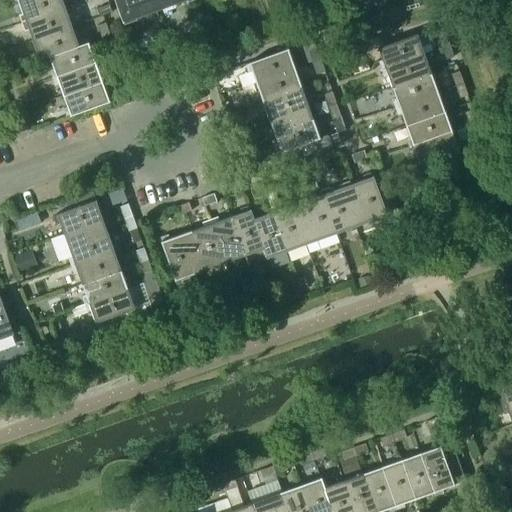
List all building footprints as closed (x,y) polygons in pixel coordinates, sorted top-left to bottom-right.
[(19,13),(22,22),(66,6),(63,0),(19,0),(23,12),(19,13)] [(115,0),(123,21),(181,0),(115,0)] [(99,16),(103,15),(112,11),(109,3),(96,8),(99,16)] [(66,6),(22,22),(25,29),(29,28),(33,39),(73,25),(66,6)] [(100,37),(109,33),(105,21),(95,25),(100,37)] [(79,45),(79,44),(80,44),(73,25),(33,39),(37,50),(33,52),(35,59),(39,58),(40,60),(47,57),(79,45)] [(451,44),(447,32),(438,34),(442,47),(451,44)] [(383,68),(426,53),(418,33),(378,47),(383,59),(380,60),(383,68)] [(86,41),(80,44),(79,44),(79,45),(47,57),(48,57),(52,69),(48,70),(51,78),(94,62),(86,41)] [(116,54),(112,42),(103,45),(107,57),(116,54)] [(442,47),(447,59),(455,56),(451,44),(442,47)] [(326,70),(317,46),(309,49),(318,73),(326,70)] [(256,81),(296,67),(289,47),(249,61),(249,63),(246,64),(249,72),(252,70),(256,81)] [(313,61),(309,49),(295,54),(300,66),(313,61)] [(348,59),(346,51),(334,54),(337,63),(348,59)] [(433,72),(426,53),(383,68),(385,76),(389,75),(393,87),(433,72)] [(107,57),(112,69),(121,66),(116,54),(107,57)] [(100,80),(94,62),(51,78),(54,85),(58,84),(62,95),(100,80)] [(259,102),(303,86),(296,67),(256,81),(260,93),(257,94),(259,102)] [(465,83),(460,71),(452,74),(456,86),(465,83)] [(439,92),(433,72),(393,87),(397,99),(393,100),(396,107),(439,92)] [(100,80),(62,95),(66,107),(62,109),(65,116),(69,115),(69,116),(108,102),(100,80)] [(469,95),(465,83),(456,86),(461,98),(469,95)] [(114,89),(118,99),(131,94),(127,84),(114,89)] [(293,124),(314,117),(303,86),(259,102),(262,110),(266,109),(270,120),(290,113),(293,124)] [(333,117),(341,114),(333,90),(325,93),(333,117)] [(446,111),(439,92),(396,107),(399,117),(403,115),(406,125),(446,111)] [(478,121),(473,108),(466,111),(470,123),(478,121)] [(453,130),(446,111),(406,125),(411,138),(407,139),(410,146),(453,130)] [(293,124),(290,113),(270,120),(277,142),(273,143),(276,151),(281,150),(281,151),(279,152),(284,165),(296,161),(333,144),(329,134),(321,137),(314,117),(293,124)] [(482,133),(478,121),(470,123),(474,135),(482,133)] [(460,150),(453,130),(410,146),(413,155),(416,154),(420,165),(460,150)] [(367,158),(366,155),(365,150),(352,154),(355,162),(367,158)] [(326,164),(300,173),(303,180),(328,172),(326,164)] [(467,178),(477,175),(474,167),(465,170),(467,178)] [(348,206),(356,226),(387,215),(382,201),(393,197),(385,177),(375,181),(373,175),(371,176),(370,172),(362,175),(363,178),(353,182),(360,202),(348,206)] [(279,190),(276,182),(252,190),(255,198),(279,190)] [(327,187),(321,189),(337,233),(356,226),(348,206),(360,202),(353,182),(329,190),(327,187)] [(240,183),(231,187),(236,199),(245,195),(240,183)] [(306,244),(337,233),(321,189),(312,192),(313,196),(303,199),(310,219),(298,224),(306,244)] [(214,193),(201,197),(204,205),(217,201),(214,193)] [(278,205),(271,208),(287,251),(306,244),(298,224),(310,219),(303,199),(279,208),(278,205)] [(87,238),(107,230),(96,200),(56,214),(56,215),(53,216),(56,224),(59,223),(63,234),(82,227),(87,238)] [(188,202),(177,206),(179,214),(190,210),(188,202)] [(132,216),(127,203),(119,206),(124,219),(132,216)] [(242,212),(230,216),(244,256),(263,249),(264,249),(252,218),(253,217),(249,205),(240,208),(242,212)] [(266,259),(287,251),(271,208),(262,211),(263,214),(253,217),(252,218),(264,249),(263,249),(266,259)] [(160,212),(149,216),(152,224),(163,220),(160,212)] [(136,228),(132,216),(124,219),(128,231),(136,228)] [(218,217),(209,220),(225,263),(244,256),(230,216),(219,220),(218,217)] [(194,274),(225,263),(209,220),(201,222),(203,226),(191,230),(198,250),(187,254),(194,274)] [(121,225),(111,229),(113,235),(124,231),(121,225)] [(70,265),(113,249),(107,230),(87,238),(82,227),(63,234),(71,256),(68,258),(70,265)] [(175,281),(194,274),(187,254),(198,250),(191,230),(168,238),(167,235),(159,238),(175,281)] [(148,260),(143,248),(135,251),(140,263),(148,260)] [(81,283),(120,268),(113,249),(70,265),(73,274),(77,272),(81,283)] [(27,251),(13,256),(20,272),(33,267),(27,251)] [(152,272),(148,260),(140,263),(144,275),(152,272)] [(72,308),(128,288),(120,268),(81,283),(85,295),(69,301),(72,308)] [(348,269),(333,275),(336,284),(351,278),(348,269)] [(369,275),(358,279),(361,286),(371,283),(369,275)] [(264,276),(254,279),(259,295),(270,291),(264,276)] [(304,276),(297,279),(301,289),(307,287),(304,276)] [(154,279),(128,288),(135,309),(96,323),(101,337),(167,313),(154,279)] [(297,280),(284,285),(289,300),(302,296),(297,280)] [(246,300),(259,295),(254,281),(241,286),(246,300)] [(75,317),(87,312),(91,311),(95,323),(96,323),(135,309),(128,288),(72,308),(75,317)] [(232,303),(226,288),(212,295),(218,309),(232,303)] [(0,297),(0,339),(13,335),(0,297)] [(29,356),(0,366),(0,386),(35,374),(29,356)] [(498,399),(501,406),(511,402),(511,380),(498,385),(502,398),(498,399)] [(508,413),(511,425),(511,424),(511,402),(501,406),(504,415),(508,413)] [(426,423),(431,435),(447,429),(443,417),(426,423)] [(404,431),(380,439),(383,447),(407,439),(404,431)] [(464,436),(473,459),(481,456),(473,433),(464,436)] [(365,445),(341,453),(344,461),(368,453),(365,445)] [(421,452),(436,495),(443,493),(442,489),(465,481),(454,452),(444,455),(440,445),(421,452)] [(324,448),(299,457),(302,465),(326,456),(324,448)] [(401,459),(416,499),(426,495),(427,498),(436,495),(421,452),(401,459)] [(382,466),(398,509),(405,507),(403,503),(416,499),(401,459),(382,466)] [(285,462),(260,472),(263,479),(288,470),(285,462)] [(363,473),(376,511),(378,511),(388,509),(388,511),(389,511),(398,509),(382,466),(363,473)] [(344,480),(355,511),(376,511),(363,473),(344,480)] [(332,511),(323,487),(324,487),(321,477),(301,484),(310,511),(332,511)] [(237,480),(212,489),(214,496),(239,488),(237,480)] [(355,511),(344,480),(324,487),(323,487),(332,511),(355,511)] [(310,511),(301,484),(281,491),(288,511),(310,511)] [(488,502),(496,505),(504,509),(510,497),(493,490),(488,502)] [(288,511),(281,491),(250,502),(253,511),(288,511)] [(253,511),(250,502),(232,509),(233,511),(253,511)]
